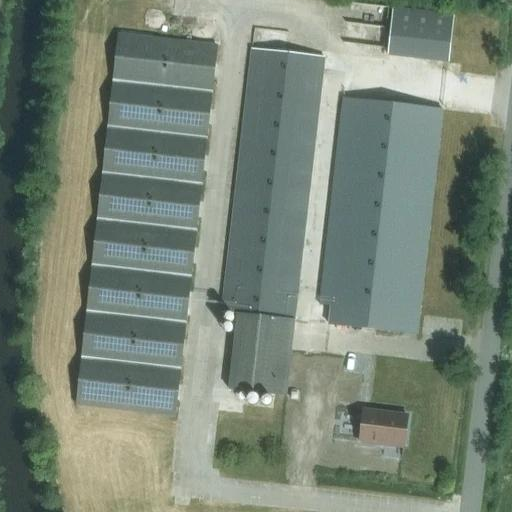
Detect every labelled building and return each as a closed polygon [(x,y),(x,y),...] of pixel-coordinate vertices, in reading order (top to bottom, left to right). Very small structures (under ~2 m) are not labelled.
[(452,60),(455,11),(393,7),(390,56),(452,60)] [(118,34),(107,127),(75,405),(175,417),(218,46),(118,34)] [(238,314),(229,390),(286,397),(325,58),(252,50),(222,313),(238,314)] [(443,110),(343,99),(320,306),(311,305),(309,322),(329,324),(329,325),(417,334),(443,110)] [(404,448),(407,416),(364,411),(362,427),(353,426),(351,441),(404,448)]
